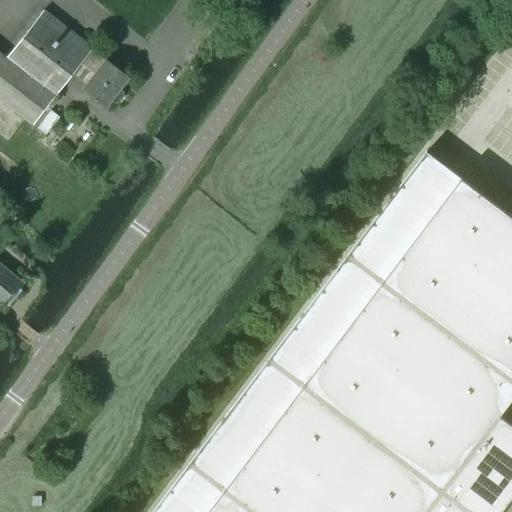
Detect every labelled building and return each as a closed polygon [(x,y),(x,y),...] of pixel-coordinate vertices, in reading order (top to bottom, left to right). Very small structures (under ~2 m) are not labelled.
[(120,89),(128,78),(105,61),(104,62),(90,51),(91,49),(43,11),(6,58),(0,53),(0,99),(32,125),(80,63),(94,74),(83,88),(106,106),(109,102),(114,104),(119,102),(122,98),(123,93),(120,89)] [(511,217),(425,151),(347,255),(511,380),(511,217)] [(511,380),(347,255),(268,359),(469,511),(499,511),(511,495),(511,424),(499,415),(511,398),(511,380)] [(24,285),(0,265),(0,306),(4,310),(24,285)] [(469,511),(268,359),(189,463),(253,511),(469,511)] [(253,511),(189,463),(151,511),(253,511)]
